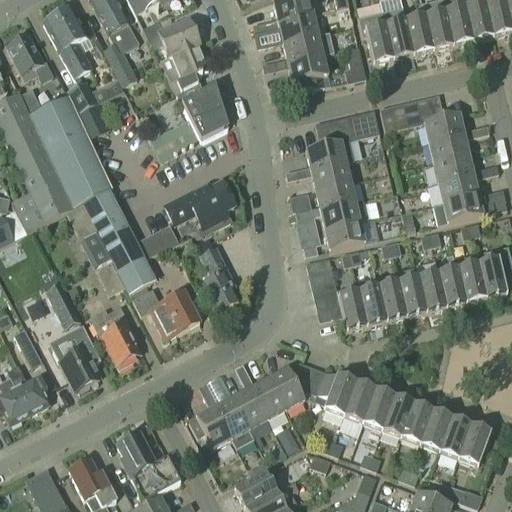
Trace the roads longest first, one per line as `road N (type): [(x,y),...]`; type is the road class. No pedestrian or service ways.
road 1 (residential): [(252,130),(484,75)]
road 2 (residential): [(264,339),(281,275),(252,130)]
road 3 (residential): [(0,475),(152,396)]
road 4 (residential): [(252,130),(205,0)]
road 5 (residential): [(207,511),(152,396)]
road 6 (residential): [(152,396),(264,339)]
